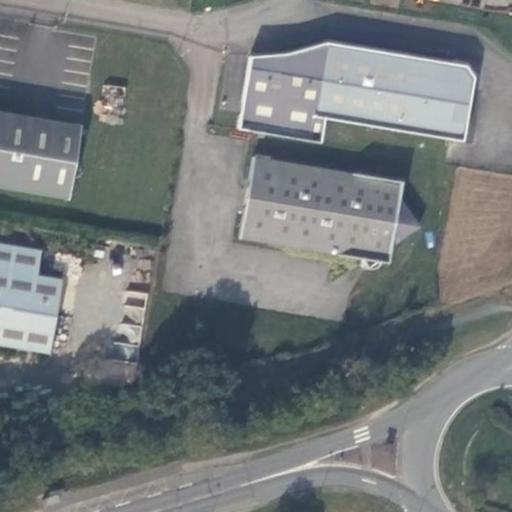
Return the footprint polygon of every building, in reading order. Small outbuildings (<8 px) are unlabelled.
[(473,76),(465,66),(325,42),(287,53),(286,62),(249,56),(237,129),(320,143),(325,118),(463,142),(473,76)] [(0,187),(68,199),(81,124),(0,110),(0,187)] [(419,226),(399,198),(402,181),(252,156),(238,238),(365,259),(363,261),(373,270),(380,262),(388,263),(391,246),(419,226)] [(41,250),(0,243),(0,344),(48,353),(61,279),(37,275),(41,250)] [(129,383),(129,364),(108,365),(109,384),(129,383)]
